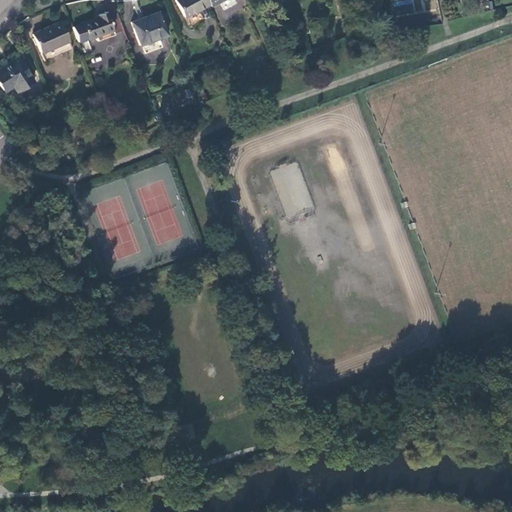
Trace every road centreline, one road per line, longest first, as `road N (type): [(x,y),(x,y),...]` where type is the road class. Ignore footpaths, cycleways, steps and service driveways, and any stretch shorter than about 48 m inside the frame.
road 1 (track): [(511,20),(188,138),(224,240),(200,290)]
road 2 (track): [(188,138),(69,177),(18,165)]
